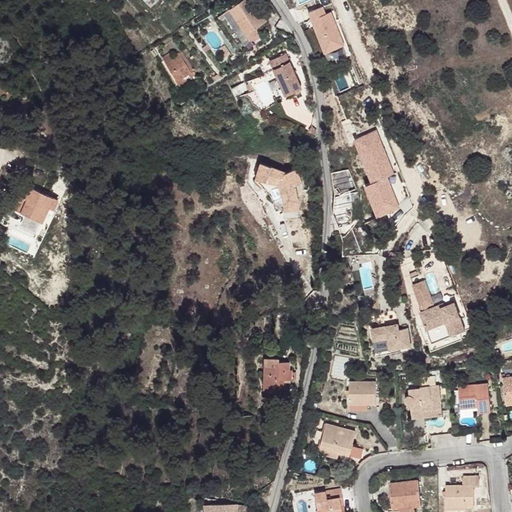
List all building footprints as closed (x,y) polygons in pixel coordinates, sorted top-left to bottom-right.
[(242,0),(238,3),(255,29),(266,21),(252,0),(242,0)] [(238,3),(214,19),(229,42),(233,39),(242,52),(248,51),(244,45),(259,35),(255,29),(238,3)] [(345,46),(332,14),(327,16),(324,8),(310,14),(326,54),(336,50),(345,46)] [(233,39),(229,42),(236,53),(242,52),(233,39)] [(224,45),(220,48),(226,57),(231,54),(224,45)] [(340,59),(336,50),(326,54),(330,63),(340,59)] [(169,54),(162,58),(179,85),(187,80),(186,78),(189,76),(195,72),(182,53),(172,59),(169,54)] [(286,54),(269,61),(285,96),(295,92),(299,90),(301,89),(286,54)] [(354,136),(352,137),(369,179),(372,178),(379,175),(387,172),(369,130),(354,136)] [(369,179),(352,137),(348,138),(366,181),(369,179)] [(284,211),(297,210),(298,210),(297,200),(294,184),(301,182),(296,169),(286,173),(260,163),(255,179),(266,182),(266,181),(268,182),(278,184),(281,192),(283,201),(284,211)] [(366,181),(363,182),(375,212),(392,205),(379,175),(372,178),(369,179),(366,181)] [(11,202),(29,211),(31,209),(36,211),(34,213),(43,218),(51,203),(53,204),(58,194),(31,181),(26,191),(18,187),(11,202)] [(278,184),(268,182),(281,192),(278,184)] [(375,212),(363,182),(359,184),(371,214),(375,212)] [(48,225),(43,223),(38,234),(43,236),(48,225)] [(422,307),(423,307),(428,305),(434,303),(423,273),(419,275),(411,278),(422,307)] [(363,290),(365,296),(374,294),(373,287),(363,290)] [(421,312),(433,342),(465,330),(455,302),(444,306),(441,308),(440,305),(429,308),(424,311),(421,312)] [(372,328),(374,340),(388,338),(390,350),(411,347),(408,329),(399,330),(398,324),(372,328)] [(374,340),(376,356),(391,354),(390,350),(388,338),(374,340)] [(424,356),(427,366),(435,358),(424,356)] [(264,358),(263,389),(274,389),(274,387),(283,387),(284,379),(291,379),(292,369),(289,369),(289,362),(278,362),(278,358),(264,358)] [(511,376),(502,378),(506,405),(511,403),(511,376)] [(349,396),(349,404),(368,404),(376,404),(376,382),(349,381),(349,390),(349,396)] [(411,405),(412,419),(443,415),(440,384),(421,386),(421,387),(409,389),(409,394),(408,395),(406,396),(405,398),(405,399),(405,402),(407,403),(408,404),(411,405)] [(458,387),(460,409),(478,406),(479,413),(491,411),(488,384),(458,387)] [(325,423),(319,447),(339,453),(349,456),(355,431),(325,423)] [(319,447),(317,452),(337,458),(339,453),(319,447)] [(446,485),(446,506),(466,506),(474,506),(474,487),(479,487),(479,476),(463,476),(463,485),(446,485)] [(390,483),(393,508),(399,507),(415,506),(422,505),(419,480),(390,483)] [(314,493),(317,509),(321,509),(321,511),(341,511),(339,497),(342,497),(341,488),(314,493)] [(317,509),(317,511),(344,511),(342,497),(339,497),(341,511),(321,511),(321,509),(317,509)]
